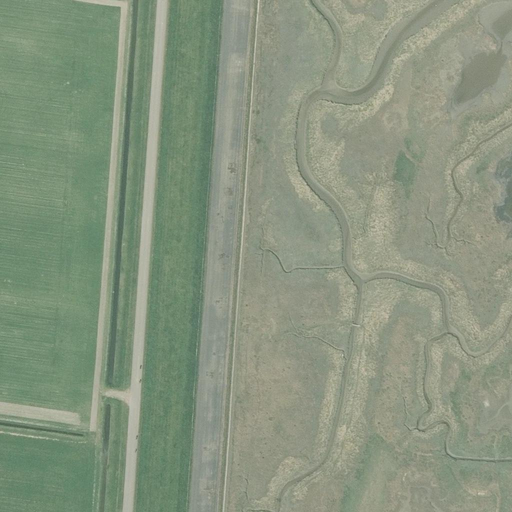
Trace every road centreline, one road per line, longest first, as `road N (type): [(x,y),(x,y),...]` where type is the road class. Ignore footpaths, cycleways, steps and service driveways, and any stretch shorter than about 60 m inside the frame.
road 1 (unclassified): [(127,511),(163,0)]
road 2 (track): [(233,0),(198,511)]
